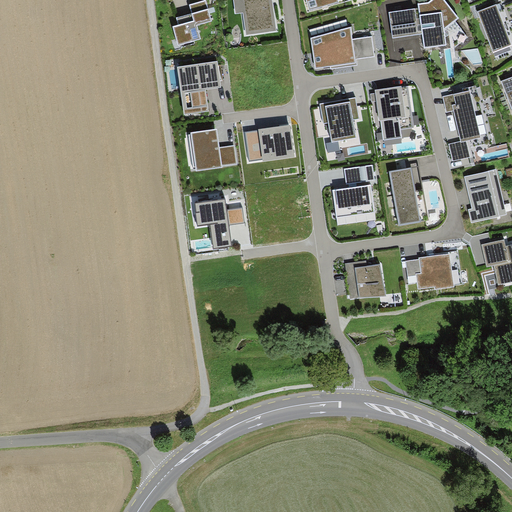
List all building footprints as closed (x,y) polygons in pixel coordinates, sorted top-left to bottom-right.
[(232,0),(235,15),(242,14),(245,37),(276,33),(271,0),(232,0)] [(416,11),(389,15),(393,40),(422,36),(424,50),(443,47),(449,46),(451,57),(454,57),(452,44),(465,34),(456,23),(460,20),(442,0),(435,0),(429,5),(419,7),(420,11),(416,11)] [(493,1),(475,8),(490,43),(499,40),(505,55),(511,52),(511,30),(509,22),(511,20),(511,0),(507,0),(494,5),(493,1)] [(205,3),(189,8),(192,16),(176,21),(178,27),(172,28),(177,47),(200,41),(196,27),(211,23),(207,11),(205,3)] [(311,38),(316,68),(355,62),(354,58),(373,54),(370,36),(351,39),(350,28),(346,19),(309,30),(311,38)] [(394,41),(394,56),(408,56),(408,41),(394,41)] [(219,63),(179,69),(186,116),(210,113),(207,92),(222,90),(219,63)] [(511,73),(497,79),(511,118),(511,73)] [(407,86),(375,90),(375,94),(371,95),(372,103),(377,102),(379,123),(381,123),(383,140),(401,138),(400,131),(413,129),(407,86)] [(469,88),(442,95),(446,111),(453,110),(460,140),(450,143),(454,159),(470,156),(466,139),(480,135),(469,88)] [(357,97),(341,100),(341,103),(321,106),(323,119),(328,118),(332,142),(358,137),(353,113),(360,112),(357,97)] [(288,125),(244,131),(248,161),(292,155),(288,125)] [(217,132),(191,136),(196,170),(221,167),(238,164),(235,147),(219,149),(217,132)] [(362,166),(346,168),(348,183),(364,181),(362,166)] [(412,171),(391,174),(400,226),(429,221),(424,191),(415,192),(412,171)] [(495,172),(465,179),(472,210),(468,211),(471,224),(505,216),(495,172)] [(373,184),(335,189),(339,217),(377,212),(373,184)] [(226,199),(195,204),(198,225),(211,224),(214,248),(232,246),(229,225),(244,223),(242,209),(227,211),(226,199)] [(511,242),(506,244),(504,236),(481,241),(486,263),(494,261),(499,281),(511,277),(511,242)] [(457,249),(405,257),(407,272),(414,271),(416,285),(433,282),(434,287),(463,283),(462,280),(457,249)] [(366,261),(346,264),(351,299),(386,295),(381,262),(366,264),(366,261)]
